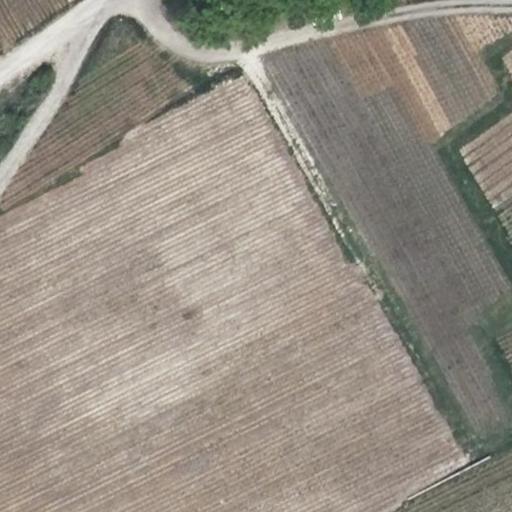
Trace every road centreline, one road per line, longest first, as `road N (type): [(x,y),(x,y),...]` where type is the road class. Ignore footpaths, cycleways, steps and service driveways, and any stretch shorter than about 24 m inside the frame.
road 1 (track): [(142,0),(196,53),(451,6),(511,6)]
road 2 (track): [(0,182),(111,0)]
